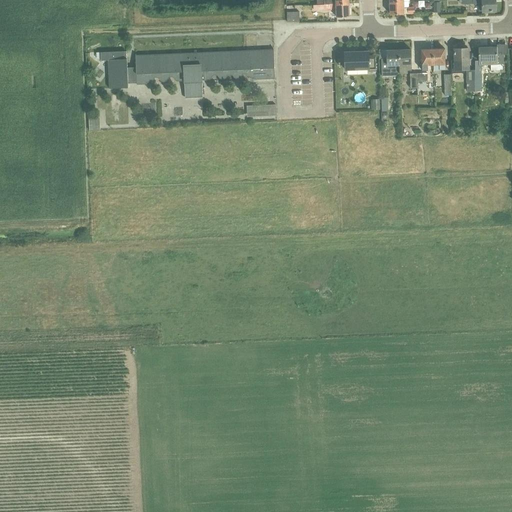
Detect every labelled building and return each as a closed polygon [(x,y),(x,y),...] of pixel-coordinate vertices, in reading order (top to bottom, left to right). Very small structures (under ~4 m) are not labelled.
[(459,0),(460,3),(463,3),(463,4),(473,4),(479,3),(480,11),(483,11),(483,15),(496,14),(496,11),(495,0),(459,0)] [(404,2),(390,2),(390,15),(404,14),(408,14),(415,14),(415,8),(408,8),(404,8),(404,2)] [(349,4),(318,5),(314,5),(314,11),(325,10),(325,11),(336,11),(337,17),(350,17),(349,4)] [(299,12),(287,13),(287,21),(287,22),(300,22),(299,12)] [(479,60),(475,60),(475,70),(475,91),(482,91),(482,65),(491,65),(491,71),(505,70),(504,64),(504,53),(498,53),(498,48),(498,47),(479,48),(479,60)] [(433,49),(422,50),(423,71),(427,70),(427,67),(434,67),(434,65),(433,49)] [(445,49),(433,49),(434,65),(434,67),(434,70),(440,70),(445,70),(445,49)] [(451,61),(452,74),(464,74),(464,67),(469,67),(468,49),(461,49),(455,49),(455,54),(456,54),(456,61),(451,61)] [(158,78),(160,79),(160,80),(161,81),(162,82),(164,82),(165,82),(167,81),(168,79),(169,78),(170,77),(172,77),(173,78),(176,80),(177,81),(179,81),(185,81),(185,97),(203,97),(202,80),(209,80),(210,79),(211,78),(213,76),(215,75),(216,75),(218,76),(219,77),(220,78),(221,79),(223,79),(225,79),(226,78),(228,75),(229,75),(231,74),(232,75),(233,76),(235,78),(236,78),(238,79),(239,78),(240,77),(241,76),(242,75),(244,74),(246,74),(247,75),(248,76),(249,77),(250,78),(252,78),(254,78),(255,80),(275,79),(274,50),(136,56),(136,67),(131,68),(131,70),(128,70),(127,59),(126,51),(101,52),(101,58),(101,61),(109,60),(110,88),(109,88),(109,89),(128,88),(128,83),(137,83),(137,85),(147,84),(147,83),(150,82),(151,82),(152,81),(153,80),(154,79),(155,78),(157,78),(158,78)] [(369,72),(376,72),(376,56),(369,57),(369,51),(345,52),(345,50),(339,50),(340,65),(345,65),(346,70),(369,69),(369,72)] [(399,65),(400,74),(407,74),(407,71),(412,71),(411,50),(399,51),(399,65)] [(399,65),(399,51),(387,51),(387,60),(381,60),(382,76),(400,76),(400,74),(399,65)] [(475,70),(466,70),(467,91),(475,91),(475,70)] [(427,73),(417,73),(418,82),(428,82),(428,76),(428,73),(427,73)] [(276,105),(262,105),(263,116),(276,115),(276,105)]
